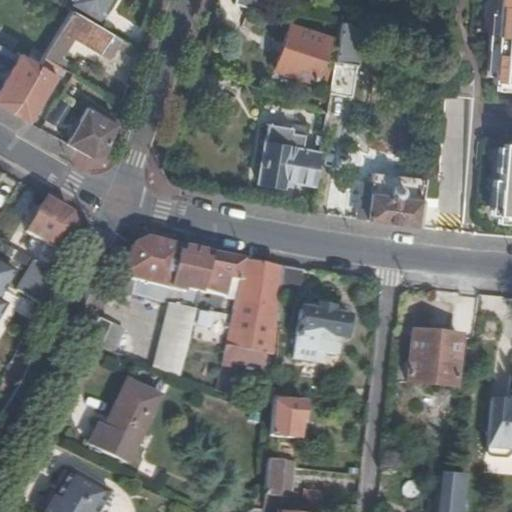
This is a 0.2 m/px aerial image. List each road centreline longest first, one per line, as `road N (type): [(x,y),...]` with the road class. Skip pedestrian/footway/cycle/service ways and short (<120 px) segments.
road 1 (residential): [(395,259),(114,207)]
road 2 (residential): [(395,259),(362,511)]
road 3 (unclassified): [(114,207),(0,433)]
road 4 (unclassified): [(186,0),(114,207)]
road 5 (residential): [(114,207),(0,146)]
